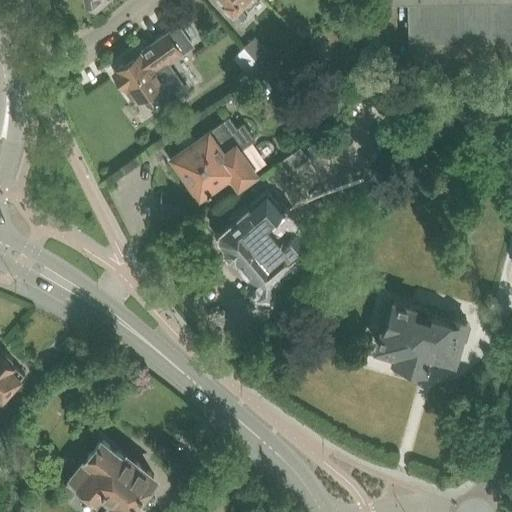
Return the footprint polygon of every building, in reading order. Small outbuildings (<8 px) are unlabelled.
[(256,0),(224,0),(225,1),(224,2),(233,12),(234,12),(243,20),(248,15),(239,7),(243,3),(249,8),(256,0)] [(380,1),(365,14),(399,57),(397,1),(380,1)] [(135,93),(139,98),(154,88),(168,106),(188,91),(167,62),(193,44),(178,24),(176,25),(153,42),(114,70),(132,95),(135,93)] [(255,36),(245,45),(265,67),(275,58),(255,36)] [(271,62),(286,83),(302,72),(292,57),(288,51),(271,62)] [(511,86),(504,87),(493,88),(494,108),(505,108),(506,116),(511,115),(511,86)] [(186,147),(174,155),(191,179),(190,184),(193,189),(198,190),(200,192),(223,176),(224,177),(225,179),(226,180),(228,181),(229,182),(231,182),(233,182),(234,181),(236,181),(237,180),(239,182),(254,171),(238,148),(254,137),(243,122),(237,127),(229,116),(197,139),(193,133),(181,141),(186,147)] [(282,159),(290,170),(309,157),(301,145),(282,159)] [(275,277),(277,277),(278,277),(279,277),(281,276),(282,276),(283,275),(284,274),(284,272),(285,271),(285,270),(316,243),(301,223),(299,217),(294,211),(290,208),(285,206),(269,187),(239,212),(220,229),(219,235),(224,241),(224,247),(229,254),(235,254),(250,273),(247,276),(250,280),(250,281),(250,282),(250,283),(250,284),(251,285),(252,286),(253,287),(254,287),(255,287),(257,287),(257,291),(274,293),(275,278),(275,277)] [(391,306),(385,304),(380,319),(387,321),(385,327),(383,326),(377,345),(394,350),(392,357),(395,364),(401,365),(408,361),(425,366),(426,360),(428,361),(430,354),(460,362),(472,320),(452,315),(451,320),(427,313),(429,309),(393,299),(391,306)] [(1,352),(0,351),(0,398),(4,395),(24,373),(12,362),(13,359),(4,351),(1,352)] [(79,467),(65,483),(74,490),(81,482),(97,495),(101,489),(115,500),(110,506),(105,511),(131,511),(135,508),(141,500),(136,496),(154,474),(135,459),(133,462),(124,455),(124,456),(102,438),(79,467)]
